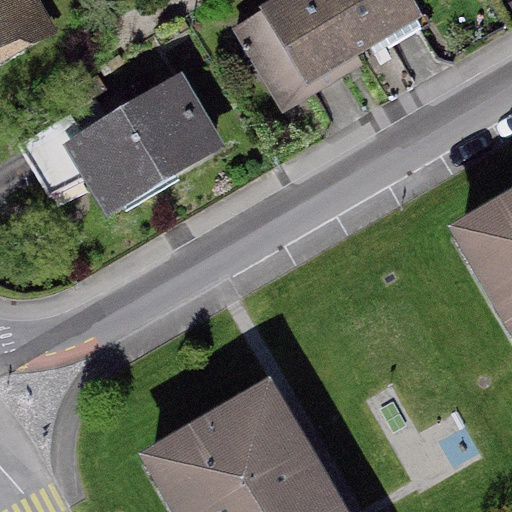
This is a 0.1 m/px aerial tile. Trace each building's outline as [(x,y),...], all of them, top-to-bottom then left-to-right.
[(301,89),(357,55),(324,0),(293,0),(233,36),(241,49),(237,51),(243,60),(246,58),(256,74),(283,58),(301,89)] [(399,0),(324,0),(357,55),(413,22),(399,0)] [(0,61),(19,50),(0,19),(0,61)] [(66,123),(19,151),(35,179),(73,157),(107,215),(209,155),(171,92),(79,146),(66,123)] [(511,332),(511,333),(511,334),(511,210),(458,242),(478,277),(491,270),(511,306),(511,332)] [(325,511),(304,475),(294,481),(283,463),(294,457),(262,402),(148,469),(169,504),(181,497),(189,511),(325,511)]
